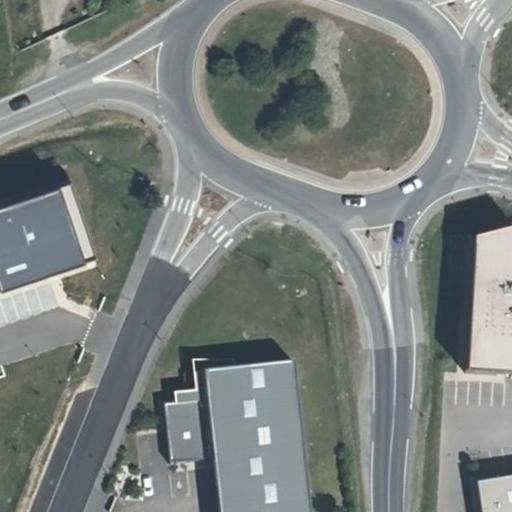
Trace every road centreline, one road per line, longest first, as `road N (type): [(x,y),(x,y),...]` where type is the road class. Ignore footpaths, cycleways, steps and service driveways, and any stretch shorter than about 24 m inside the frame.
road 1 (secondary): [(390,334),(387,511)]
road 2 (secondary): [(292,192),(362,261),(390,334)]
road 3 (secondary): [(420,192),(448,170),(462,137),(458,53)]
road 4 (secondary): [(390,334),(396,255),(420,192)]
road 5 (secondary): [(190,107),(207,138),(292,192)]
road 6 (secondary): [(292,192),(366,208),(420,192)]
road 7 (secondary): [(196,16),(92,86)]
road 8 (unknown): [(462,511),(475,435),(485,422),(511,418)]
